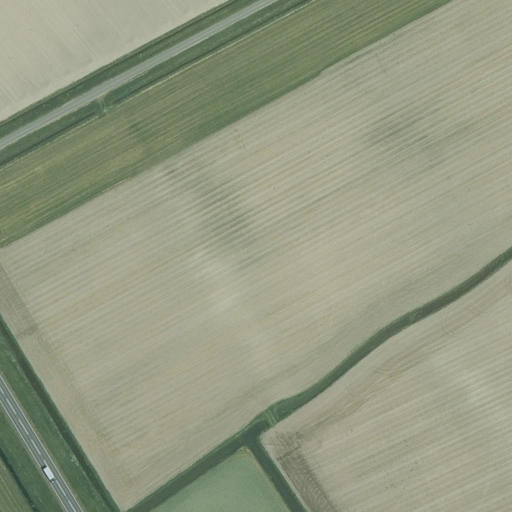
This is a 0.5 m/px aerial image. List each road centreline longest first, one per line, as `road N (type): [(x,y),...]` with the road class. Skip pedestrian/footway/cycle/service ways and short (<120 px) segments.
road 1 (unclassified): [(0,144),(270,0)]
road 2 (trunk): [(74,511),(0,388)]
